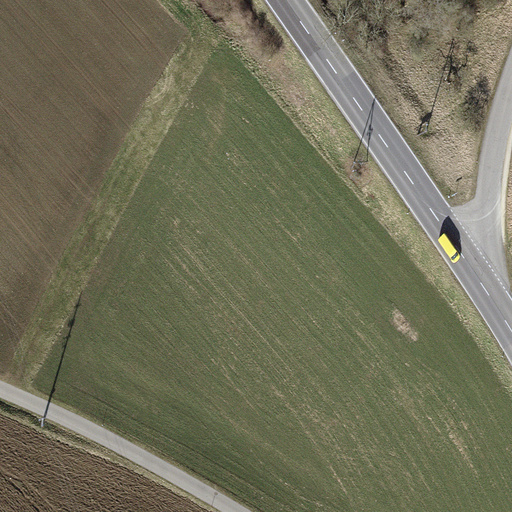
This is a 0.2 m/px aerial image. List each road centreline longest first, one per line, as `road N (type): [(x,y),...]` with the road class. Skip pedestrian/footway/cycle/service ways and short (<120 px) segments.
road 1 (primary): [(511,331),(286,0)]
road 2 (track): [(461,249),(485,222),(511,87)]
